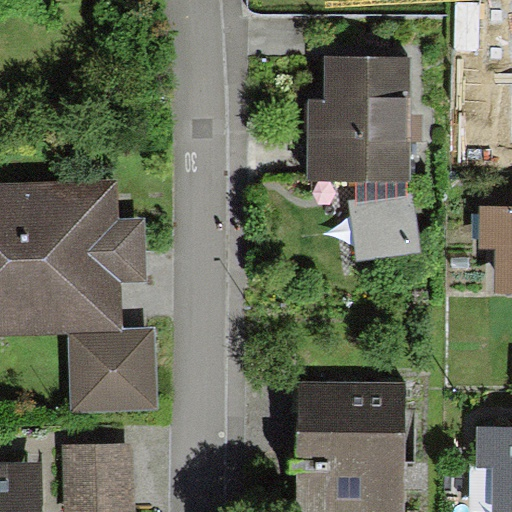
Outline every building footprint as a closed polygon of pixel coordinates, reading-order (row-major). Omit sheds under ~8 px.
[(408,184),(412,57),(324,55),(323,107),(307,106),(305,181),(408,184)] [(0,344),(60,343),(115,342),(113,295),(136,294),(134,229),(108,229),(107,191),(0,193),(0,344)] [(410,197),(350,204),(356,258),(416,251),(410,197)] [(511,207),(479,207),(480,249),(495,249),(495,293),(511,293),(511,207)] [(60,343),(62,422),(147,420),(144,341),(115,342),(60,343)] [(396,511),(396,397),(281,397),(280,511),(396,511)] [(511,427),(479,428),(478,468),(493,468),(492,511),(511,511),(511,427)] [(124,511),(123,454),(53,455),(54,511),(124,511)] [(0,511),(26,511),(26,477),(0,477),(0,511)]
